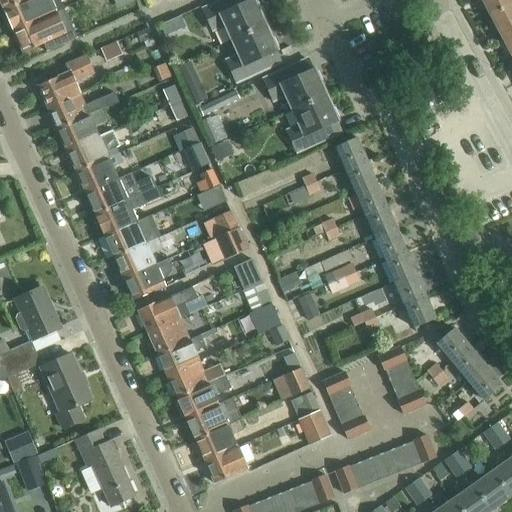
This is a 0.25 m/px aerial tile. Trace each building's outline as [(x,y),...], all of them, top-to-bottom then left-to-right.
[(0,0),(0,4),(3,11),(27,0),(0,0)] [(27,0),(3,11),(12,32),(64,9),(60,0),(27,0)] [(113,0),(117,9),(134,2),(133,0),(113,0)] [(225,28),(231,43),(265,27),(259,13),(257,13),(253,4),(257,3),(255,0),(251,2),(250,0),(226,0),(202,11),(212,34),(225,28)] [(480,0),(489,17),(511,5),(509,0),(480,0)] [(500,38),(511,31),(511,5),(489,17),(500,38)] [(22,54),(43,44),(46,51),(77,38),(64,9),(12,32),(22,54)] [(171,25),(164,39),(175,44),(182,30),(171,25)] [(275,54),(279,52),(277,49),(274,50),(270,42),(271,41),(265,27),(231,43),(238,57),(225,62),(236,85),(280,65),(275,54)] [(148,29),(135,35),(139,45),(153,39),(149,29),(148,29)] [(511,59),(511,58),(511,31),(500,38),(511,59)] [(116,43),(101,49),(106,62),(121,55),(116,43)] [(65,64),(69,73),(37,87),(47,109),(79,95),(74,83),(94,75),(86,56),(65,64)] [(285,98),(292,112),(325,97),(319,83),(318,83),(313,74),(317,72),(315,69),(311,71),(307,61),(263,81),(273,103),(285,98)] [(165,63),(153,68),(158,80),(169,76),(170,75),(165,63)] [(189,63),(177,69),(194,106),(206,100),(189,63)] [(175,86),(162,91),(169,106),(181,101),(175,86)] [(199,105),(194,107),(199,119),(240,99),(235,91),(200,108),(199,105)] [(118,103),(113,93),(84,106),(79,95),(47,109),(56,130),(100,110),(100,111),(118,103)] [(335,123),(339,122),(338,119),(334,120),(331,112),(332,111),(325,97),(292,112),(298,127),(286,132),(296,155),(340,135),(335,123)] [(181,102),(169,107),(176,122),(188,116),(181,102)] [(105,122),(100,111),(100,110),(56,130),(65,151),(98,137),(94,127),(105,122)] [(210,117),(201,121),(211,145),(220,141),(210,117)] [(193,128),(184,132),(190,146),(182,149),(183,151),(200,144),(193,128)] [(112,131),(98,137),(65,151),(75,173),(118,154),(115,149),(120,147),(112,131)] [(335,148),(345,172),(365,163),(355,139),(335,148)] [(217,146),(210,149),(217,162),(223,160),(233,155),(226,142),(217,146)] [(178,176),(208,162),(200,144),(183,151),(184,153),(173,158),(172,155),(167,158),(174,173),(176,173),(178,176)] [(122,164),(118,154),(75,173),(85,194),(118,180),(112,168),(122,164)] [(375,185),(365,163),(345,172),(355,194),(375,185)] [(200,174),(207,191),(220,185),(212,169),(200,174)] [(316,183),(313,174),(301,179),(305,188),(316,183)] [(122,190),(118,180),(85,194),(94,216),(140,196),(135,185),(122,190)] [(320,192),(316,183),(305,188),(309,197),(320,192)] [(215,207),(225,202),(227,201),(220,185),(207,191),(215,207)] [(385,208),(375,185),(355,194),(364,217),(385,208)] [(131,210),(160,198),(156,188),(140,196),(94,216),(104,237),(137,223),(133,214),(131,210)] [(395,230),(385,208),(364,217),(374,239),(395,230)] [(213,219),(221,236),(239,228),(231,211),(213,219)] [(137,223),(104,237),(113,258),(157,239),(159,238),(150,217),(137,223)] [(320,224),(324,233),(335,228),(331,219),(320,224)] [(215,239),(225,261),(248,250),(239,228),(221,236),(215,239)] [(339,237),(335,228),(324,233),(328,242),(339,237)] [(405,253),(395,230),(374,239),(384,262),(405,253)] [(162,250),(157,239),(113,258),(123,280),(157,264),(151,254),(162,250)] [(348,250),(318,263),(322,273),(352,260),(348,250)] [(414,276),(405,253),(384,262),(394,284),(414,276)] [(132,301),(166,286),(162,279),(165,278),(168,275),(170,272),(171,267),(170,263),(168,260),(157,265),(157,264),(123,280),(132,301)] [(251,260),(237,267),(247,290),(251,288),(262,283),(251,260)] [(351,264),(331,272),(335,282),(355,273),(351,264)] [(359,282),(355,273),(335,282),(339,291),(359,282)] [(295,274),(277,282),(282,295),(295,289),(294,287),(300,285),(295,274)] [(424,298),(414,276),(394,284),(403,307),(424,298)] [(262,283),(251,288),(261,309),(271,305),(262,283)] [(36,341),(59,330),(47,304),(49,303),(42,288),(16,300),(23,315),(24,314),(36,341)] [(191,288),(137,312),(147,334),(179,320),(189,315),(184,304),(196,299),(191,288)] [(242,292),(208,307),(211,315),(246,299),(242,292)] [(434,321),(424,298),(403,307),(413,330),(434,321)] [(315,305),(302,311),(307,322),(320,316),(315,305)] [(267,332),(269,331),(282,325),(275,309),(260,316),(267,332)] [(353,327),(363,322),(375,318),(371,309),(349,319),(353,327)] [(379,327),(375,318),(363,322),(367,332),(379,327)] [(179,320),(147,334),(157,355),(189,341),(179,320)] [(276,346),(289,340),(282,325),(269,331),(276,346)] [(435,344),(451,364),(469,349),(453,329),(435,344)] [(189,341),(157,355),(166,376),(198,362),(194,352),(205,347),(200,336),(189,341)] [(0,363),(2,368),(36,353),(31,343),(8,353),(3,340),(0,341),(0,363)] [(399,349),(377,358),(382,371),(405,361),(399,349)] [(485,367),(469,349),(451,364),(467,382),(485,367)] [(36,353),(2,368),(7,380),(13,394),(22,390),(15,376),(41,364),(36,353)] [(283,358),(290,373),(301,368),(295,353),(283,358)] [(41,370),(59,412),(54,414),(61,431),(86,420),(80,407),(92,402),(72,357),(41,370)] [(410,372),(405,361),(382,371),(382,372),(383,371),(388,381),(410,372)] [(202,371),(198,362),(166,376),(175,398),(225,376),(219,364),(202,371)] [(432,379),(442,371),(435,363),(426,371),(432,379)] [(501,387),(485,367),(467,382),(483,402),(501,387)] [(290,373),(282,376),(291,397),(308,389),(310,388),(307,383),(301,368),(290,373)] [(448,379),(442,371),(432,379),(439,387),(448,379)] [(415,383),(410,372),(388,381),(393,393),(415,383)] [(349,386),(344,373),(321,383),(327,395),(349,386)] [(230,387),(225,376),(175,398),(185,420),(218,405),(213,395),(230,387)] [(419,394),(415,383),(393,393),(397,402),(396,402),(397,404),(419,394)] [(350,387),(349,386),(327,395),(331,407),(353,397),(349,387),(350,387)] [(310,394),(299,398),(307,417),(318,412),(317,412),(319,411),(311,393),(310,394)] [(424,406),(419,394),(397,404),(402,415),(424,406)] [(358,408),(353,397),(331,407),(336,418),(358,408)] [(218,405),(185,420),(194,440),(227,426),(239,421),(241,420),(232,399),(218,405)] [(467,401),(457,409),(463,417),(464,417),(473,409),(467,401)] [(362,418),(358,408),(336,418),(341,429),(364,419),(363,417),(362,418)] [(457,409),(452,414),(457,421),(463,417),(457,409)] [(308,446),(328,437),(318,412),(298,421),(308,446)] [(369,431),(364,419),(341,429),(346,440),(369,431)] [(227,426),(194,440),(204,463),(237,448),(231,435),(243,430),(239,421),(227,426)] [(496,436),(504,430),(497,422),(490,428),(496,436)] [(285,427),(276,431),(279,438),(288,434),(285,427)] [(489,442),(496,436),(490,428),(482,433),(489,442)] [(510,438),(504,430),(496,436),(503,444),(510,438)] [(111,508),(135,498),(111,443),(104,446),(97,432),(75,442),(87,469),(92,467),(111,508)] [(434,459),(425,436),(413,441),(422,464),(434,459)] [(496,436),(489,442),(495,450),(503,444),(496,436)] [(411,468),(422,464),(413,441),(412,441),(412,442),(402,446),(411,468)] [(400,473),(411,468),(402,446),(391,451),(400,473)] [(246,470),(237,448),(204,463),(214,484),(246,470)] [(450,456),(457,464),(465,459),(459,450),(457,451),(450,456)] [(55,451),(37,459),(40,465),(57,457),(55,451)] [(388,477),(400,473),(391,451),(380,455),(388,477)] [(377,482),(388,477),(380,455),(368,459),(377,482)] [(449,469),(457,464),(450,456),(443,461),(449,469)] [(28,491),(44,485),(35,459),(18,466),(28,491)] [(366,486),(377,482),(368,459),(357,464),(366,486)] [(457,464),(463,473),(471,467),(465,459),(457,464)] [(509,498),(511,496),(511,461),(511,460),(492,474),(509,498)] [(355,490),(366,486),(357,464),(348,467),(346,467),(355,490)] [(457,464),(449,469),(455,478),(463,473),(457,464)] [(13,467),(0,472),(0,479),(15,473),(13,467)] [(343,495),(355,490),(346,467),(334,472),(343,495)] [(489,511),(509,498),(492,474),(472,488),(489,511)] [(333,499),(324,476),(311,481),(321,504),(333,499)] [(418,492),(426,486),(420,478),(412,483),(418,492)] [(309,508),(321,504),(311,481),(310,481),(310,482),(300,486),(309,508)] [(410,497),(418,492),(412,483),(404,489),(410,497)] [(0,511),(11,511),(1,484),(0,484),(0,511)] [(297,511),(300,511),(309,508),(300,486),(289,490),(297,511)] [(418,492),(424,500),(432,495),(426,486),(418,492)] [(460,511),(489,511),(472,488),(453,502),(460,511)] [(284,511),(297,511),(289,490),(278,495),(284,511)] [(418,492),(410,497),(416,506),(424,500),(418,492)] [(271,511),(284,511),(278,495),(267,499),(271,511)] [(258,511),(271,511),(267,499),(255,504),(258,511)] [(460,511),(453,502),(437,511),(460,511)]
